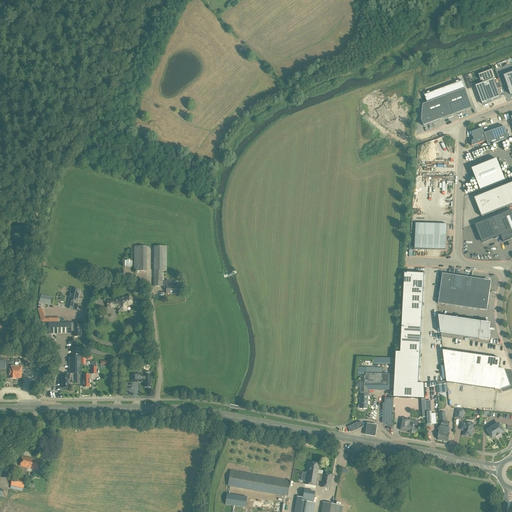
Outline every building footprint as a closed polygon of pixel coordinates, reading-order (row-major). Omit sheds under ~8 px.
[(492,70),(478,75),(481,82),(483,82),(483,83),(494,79),(495,79),(492,70)] [(476,86),(482,104),(501,98),(494,79),(483,83),(476,86)] [(421,120),(424,126),(472,108),(465,89),(462,81),(424,95),(427,103),(423,105),(421,120)] [(487,141),(488,146),(509,139),(504,127),(484,134),(483,128),(472,132),(472,135),(473,138),(472,138),(473,140),(474,140),(472,141),(472,146),(487,141)] [(505,180),(497,159),(472,169),(480,190),(505,180)] [(493,191),(474,198),(482,217),(511,204),(511,177),(505,181),(491,186),(493,191)] [(511,210),(475,225),(477,230),(478,229),(483,242),(494,238),(494,239),(496,238),(496,237),(500,235),(503,242),(511,238),(511,210)] [(415,235),(415,249),(446,251),(446,236),(415,235)] [(163,280),(163,271),(167,271),(167,246),(154,247),(154,256),(153,280),(153,286),(162,286),(166,286),(166,294),(177,294),(177,292),(178,292),(178,286),(171,286),(171,281),(166,281),(166,282),(163,282),(163,280)] [(134,271),(146,271),(146,247),(134,247),(134,271)] [(404,288),(412,288),(413,281),(413,273),(407,273),(404,273),(404,288)] [(425,274),(413,273),(413,281),(424,281),(425,274)] [(491,283),(491,281),(443,274),(438,304),(487,311),(487,310),(488,310),(489,307),(488,307),(491,285),(492,285),(492,283),(491,283)] [(424,281),(413,281),(412,288),(424,289),(424,281)] [(144,296),(147,290),(146,290),(147,289),(143,287),(142,289),(141,288),(138,293),(144,296)] [(74,301),(77,302),(80,290),(71,288),(67,308),(72,309),(74,301)] [(412,288),(404,288),(403,295),(423,296),(424,289),(412,288)] [(51,297),(41,295),(39,302),(50,304),(51,297)] [(403,295),(403,303),(423,304),(423,296),(403,295)] [(129,296),(128,296),(127,297),(127,298),(119,298),(119,301),(107,301),(107,308),(114,308),(118,308),(119,309),(119,312),(127,312),(127,307),(128,306),(133,306),(133,298),(131,298),(131,297),(130,296),(129,296)] [(403,303),(402,310),(423,311),(423,304),(403,303)] [(422,319),(423,311),(402,310),(402,318),(422,319)] [(489,323),(439,316),(441,334),(489,341),(490,335),(491,335),(492,332),(491,332),(491,331),(488,330),(489,323)] [(402,325),(422,326),(422,319),(402,318),(402,325)] [(71,334),(71,329),(71,323),(47,323),(45,323),(45,329),(47,329),(47,334),(71,334)] [(74,337),(81,336),(81,324),(74,324),(74,323),(71,323),(71,329),(74,329),(74,337)] [(402,325),(401,333),(414,334),(421,334),(422,326),(402,325)] [(401,333),(401,341),(421,342),(421,334),(414,334),(401,333)] [(401,341),(400,349),(420,350),(421,342),(401,341)] [(72,357),(70,357),(70,367),(72,367),(72,373),(81,373),(80,362),(80,356),(81,347),(72,347),(72,357)] [(396,351),(396,357),(420,359),(420,350),(400,349),(400,352),(396,351)] [(500,359),(443,350),(447,383),(495,390),(502,391),(502,390),(511,387),(505,370),(499,369),(500,359)] [(0,369),(1,369),(0,382),(9,382),(9,379),(16,379),(16,378),(21,378),(22,370),(25,370),(25,366),(17,365),(17,356),(0,355),(0,369)] [(396,357),(396,366),(420,367),(420,359),(396,357)] [(396,366),(395,374),(419,375),(420,367),(396,366)] [(143,375),(143,373),(141,373),(141,368),(134,368),(134,373),(133,373),(133,381),(144,381),(145,387),(151,387),(151,384),(151,375),(150,375),(150,372),(145,372),(145,375),(143,375)] [(356,381),(356,387),(361,387),(360,405),(359,405),(358,406),(358,407),(358,408),(359,408),(360,409),(367,409),(368,394),(369,394),(369,392),(369,390),(389,390),(389,385),(388,385),(389,382),(388,382),(388,374),(383,374),(366,374),(366,376),(361,376),(361,382),(356,381)] [(395,374),(395,382),(419,384),(419,375),(395,374)] [(436,385),(437,393),(439,392),(442,392),(442,385),(446,384),(446,380),(436,381),(437,385),(436,385)] [(395,382),(394,398),(407,398),(425,399),(424,384),(419,384),(395,382)] [(385,403),(383,404),(383,423),(393,428),(394,398),(385,398),(385,403)] [(462,419),(464,411),(457,410),(455,418),(462,419)] [(402,418),(399,430),(408,432),(408,433),(411,433),(412,434),(414,434),(415,434),(417,423),(418,421),(411,420),(402,418)] [(438,440),(443,441),(446,422),(442,421),(441,427),(439,426),(438,432),(439,432),(438,440)] [(356,423),(349,427),(350,430),(351,432),(352,432),(353,431),(361,427),(363,425),(362,422),(356,423)] [(474,432),(474,431),(473,430),(472,430),(473,424),(466,423),(465,424),(461,423),(460,430),(464,430),(463,436),(471,437),(472,433),(473,434),(473,433),(474,432)] [(377,426),(367,424),(365,436),(375,438),(377,426)] [(500,434),(503,432),(499,424),(495,427),(494,426),(492,428),(488,431),(492,439),(496,437),(500,434)] [(22,457),(20,466),(39,471),(42,461),(22,457)] [(302,472),(301,481),(305,482),(305,484),(316,486),(317,481),(318,474),(317,474),(319,464),(309,462),(308,472),(307,472),(307,473),(302,472)] [(10,473),(12,464),(5,463),(3,471),(10,473)] [(290,481),(288,481),(230,471),(228,485),(288,496),(290,481)] [(323,474),(323,475),(321,482),(321,481),(320,487),(330,489),(332,476),(323,474)] [(10,486),(23,489),(25,479),(13,476),(10,486)] [(315,492),(304,490),(302,500),(313,502),(315,492)] [(294,511),(313,511),(315,503),(313,503),(313,502),(302,500),(303,497),(297,496),(294,511)] [(321,511),(341,511),(342,506),(323,503),(321,511)]
